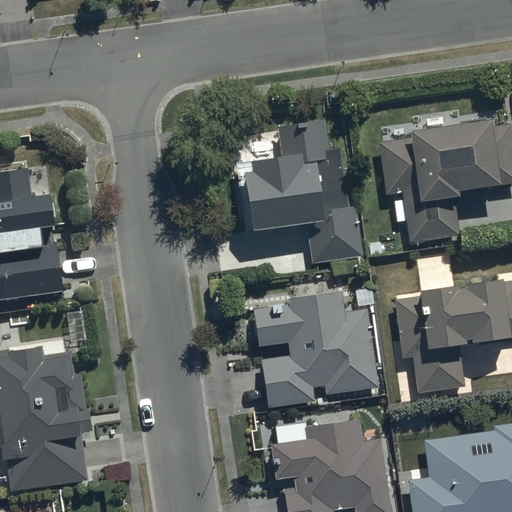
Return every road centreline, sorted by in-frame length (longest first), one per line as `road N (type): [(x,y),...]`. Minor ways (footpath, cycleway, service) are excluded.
road 1 (residential): [(188,511),(125,61)]
road 2 (residential): [(125,61),(511,5)]
road 3 (residential): [(0,79),(125,61)]
